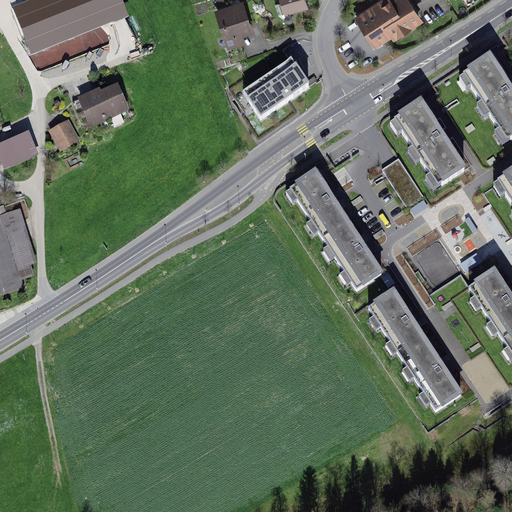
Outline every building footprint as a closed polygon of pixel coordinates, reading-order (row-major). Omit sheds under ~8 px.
[(32,0),(14,7),(32,53),(127,15),(121,0),(32,0)] [(306,0),(282,0),(287,14),(309,6),(306,0)] [(375,47),(393,36),(395,39),(423,20),(409,0),(392,0),(391,1),(390,0),(383,0),(356,18),(375,47)] [(244,3),(217,12),(229,48),(246,43),(244,36),(253,32),(244,3)] [(511,85),(491,54),(466,71),(508,135),(511,132),(511,85)] [(292,58),(245,90),(261,114),(308,82),(292,58)] [(116,85),(77,101),(89,129),(128,113),(116,85)] [(396,117),(438,181),(465,164),(422,100),(396,117)] [(79,142),(68,122),(49,133),(60,153),(79,142)] [(38,154),(28,132),(0,144),(0,155),(5,168),(38,154)] [(399,161),(383,171),(407,208),(423,198),(399,161)] [(291,186),(324,236),(348,220),(316,170),(291,186)] [(511,170),(499,179),(511,199),(511,170)] [(410,207),(414,214),(421,210),(420,208),(427,204),(425,200),(410,207)] [(0,296),(19,290),(15,278),(31,272),(29,267),(36,264),(19,215),(27,212),(23,201),(0,209),(0,296)] [(324,236),(357,287),(382,271),(348,220),(324,236)] [(477,252),(461,262),(471,277),(486,267),(477,252)] [(470,286),(504,338),(511,332),(511,294),(496,269),(470,286)] [(370,306),(405,361),(430,344),(395,290),(370,306)] [(405,361),(436,408),(461,391),(430,344),(405,361)]
